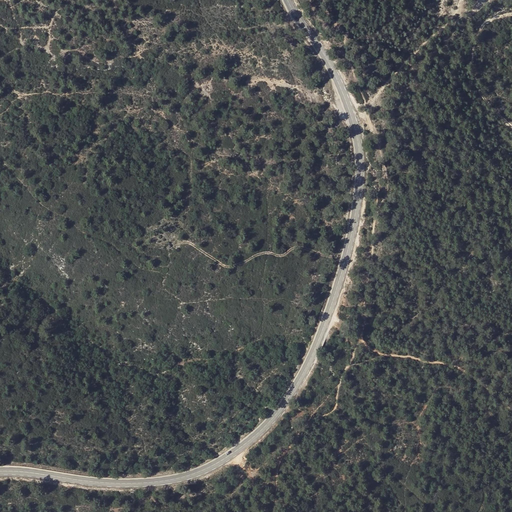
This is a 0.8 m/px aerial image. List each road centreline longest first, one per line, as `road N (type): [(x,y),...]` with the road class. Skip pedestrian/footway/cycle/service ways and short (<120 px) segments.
road 1 (secondary): [(287,0),(335,74),(360,162),(341,274),(296,385),(248,441),(186,476),(111,483),(0,471)]
road 2 (track): [(511,408),(457,366),(370,349),(359,336),(362,313)]
road 3 (track): [(511,14),(489,21),(476,54),(487,99),(511,120)]
